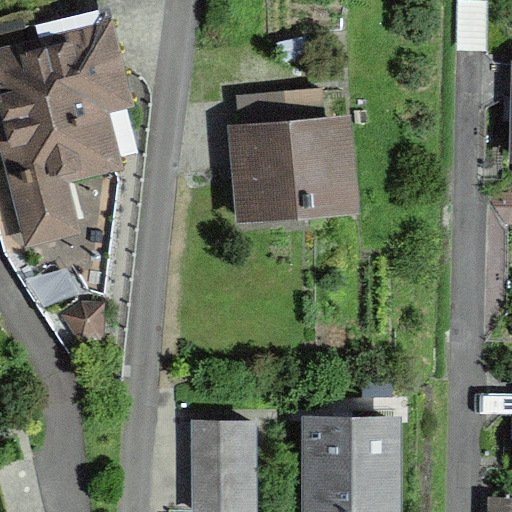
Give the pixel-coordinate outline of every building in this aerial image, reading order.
[(119,111),(100,35),(0,59),(0,159),(25,262),(78,249),(63,189),(110,178),(95,117),(119,111)] [(247,212),(348,203),(341,124),(240,133),(247,212)] [(196,452),(253,452),(253,421),(196,421),(196,452)] [(394,508),(394,422),(310,422),(310,511),(350,511),(351,508),(394,508)] [(196,482),(253,482),(253,452),(196,452),(196,482)] [(253,482),(196,482),(196,511),(253,511),(253,482)] [(511,511),(511,496),(481,496),(480,511),(511,511)]
